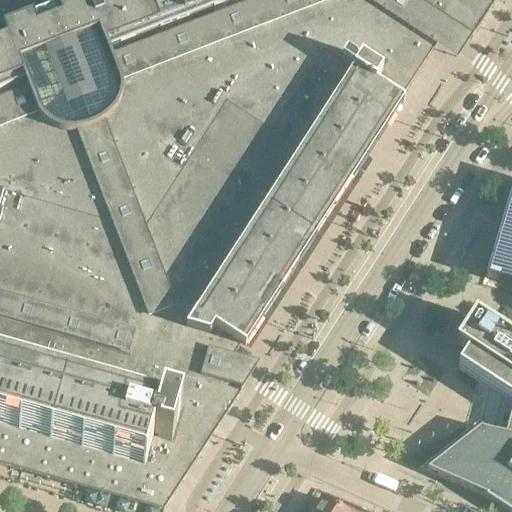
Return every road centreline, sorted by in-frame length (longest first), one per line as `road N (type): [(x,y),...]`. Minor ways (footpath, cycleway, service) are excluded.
road 1 (secondary): [(270,450),(474,138)]
road 2 (unclassified): [(419,511),(270,450)]
